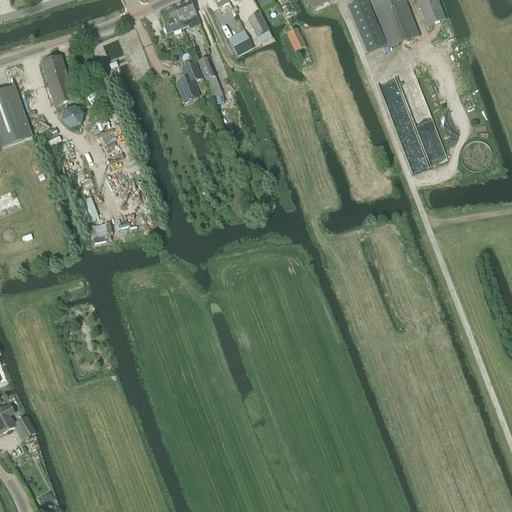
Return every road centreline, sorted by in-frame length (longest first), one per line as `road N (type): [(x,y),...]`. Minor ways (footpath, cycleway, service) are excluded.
road 1 (unknown): [(343,0),(411,174)]
road 2 (tertiary): [(0,62),(136,15)]
